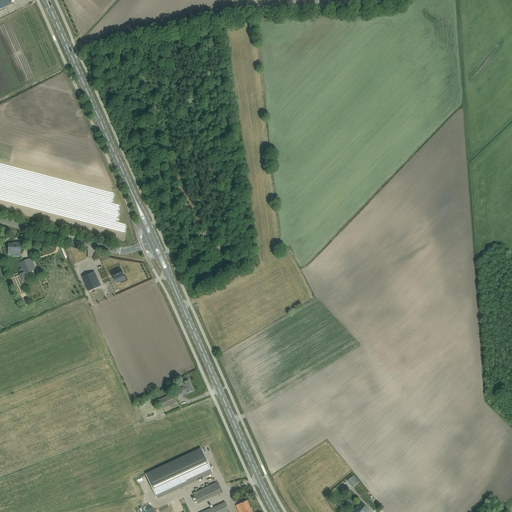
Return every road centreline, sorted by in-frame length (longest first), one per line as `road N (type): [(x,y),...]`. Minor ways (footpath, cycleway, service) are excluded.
road 1 (secondary): [(276,511),(175,290)]
road 2 (secondary): [(134,198),(46,0)]
road 3 (tertiary): [(149,242),(120,252),(0,221)]
